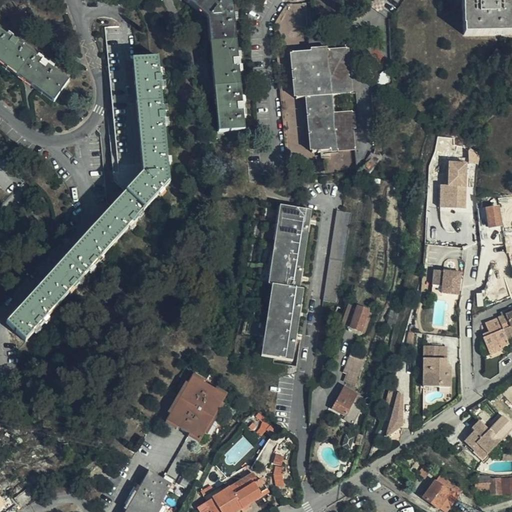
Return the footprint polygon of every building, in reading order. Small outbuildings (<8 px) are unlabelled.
[(233,5),(225,0),(187,0),(210,17),(221,132),(244,131),(233,5)] [(511,33),(511,18),(511,0),(463,0),(465,35),(511,33)] [(135,60),(131,21),(104,23),(112,115),(107,116),(109,135),(99,135),(106,202),(114,210),(9,327),(25,342),(169,184),(157,58),(135,60)] [(0,32),(0,60),(54,100),(68,81),(0,32)] [(350,94),(347,49),(292,54),(297,99),(308,98),(313,152),(355,149),(352,113),(334,114),(332,96),(350,94)] [(378,86),(379,92),(392,83),(391,69),(384,72),(380,76),(378,81),(378,86)] [(468,208),(467,162),(448,162),(448,185),(439,185),(440,208),(468,208)] [(299,290),(311,211),(279,207),(268,285),(271,285),(261,357),(292,361),(302,290),(299,290)] [(500,226),(497,209),(486,211),(489,228),(500,226)] [(338,303),(350,213),(337,211),(323,301),(338,303)] [(456,279),(457,274),(434,271),(433,286),(442,287),(442,294),(459,296),(460,280),(456,279)] [(365,333),(371,313),(356,308),(350,328),(365,333)] [(511,308),(507,311),(508,314),(501,317),(485,324),(489,336),(482,339),(487,352),(499,347),(500,349),(501,348),(509,345),(506,341),(505,339),(511,335),(511,333),(510,329),(511,327),(511,308)] [(422,388),(439,388),(440,384),(450,384),(450,368),(446,368),(446,348),(423,347),(422,388)] [(503,351),(501,348),(500,349),(499,347),(487,352),(489,357),(503,351)] [(356,387),(366,357),(355,353),(345,383),(356,387)] [(200,440),(225,396),(192,377),(167,421),(189,434),(162,482),(147,474),(125,511),(155,511),(170,486),(175,489),(202,441),(200,440)] [(357,396),(357,395),(344,388),(333,410),(346,417),(345,420),(352,424),(361,408),(365,400),(361,398),(357,396)] [(397,393),(389,392),(386,403),(395,404),(397,393)] [(400,426),(402,394),(397,393),(395,404),(385,438),(400,426)] [(253,415),(262,421),(265,418),(257,413),(253,415)] [(488,431),(479,422),(471,429),(474,432),(464,442),(483,460),(501,441),(489,430),(488,431)] [(279,428),(272,424),(267,430),(273,436),(279,428)] [(265,432),(260,428),(256,433),(261,437),(265,432)] [(352,448),(355,437),(346,434),(343,446),(352,448)] [(260,457),(268,461),(277,441),(269,438),(260,457)] [(277,455),(274,464),(281,466),(283,457),(277,455)] [(9,461),(6,456),(1,459),(4,464),(9,461)] [(278,489),(284,487),(280,476),(281,470),(275,469),(274,479),(278,489)] [(212,500),(205,504),(210,511),(238,511),(242,510),(248,506),(262,497),(260,494),(267,490),(261,480),(257,482),(253,474),(212,499),(212,500)] [(440,476),(435,483),(449,494),(445,499),(453,504),(461,492),(440,476)] [(479,480),(479,484),(489,483),(490,491),(491,495),(501,495),(500,479),(489,480),(489,478),(484,478),(483,477),(480,477),(481,480),(479,480)] [(511,493),(511,477),(501,478),(503,494),(511,493)] [(449,494),(435,483),(423,499),(438,509),(442,511),(446,511),(453,504),(445,499),(449,494)] [(489,483),(479,484),(475,484),(476,492),(490,491),(489,483)]
